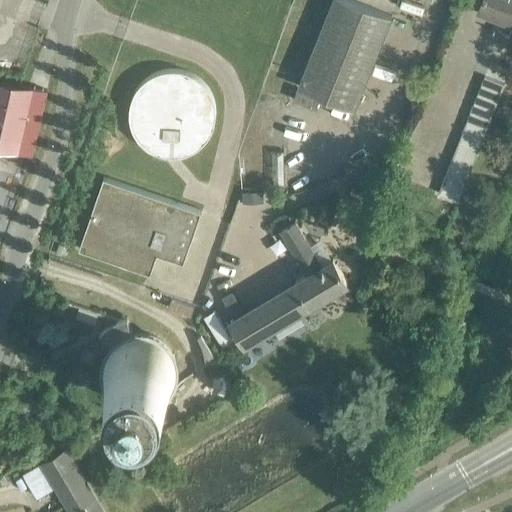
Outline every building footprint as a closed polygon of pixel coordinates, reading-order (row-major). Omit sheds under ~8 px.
[(391,16),(350,0),(332,0),(298,87),(354,109),(391,16)] [(511,25),(511,0),(481,0),(477,12),(511,25)] [(214,124),(215,113),(214,102),(210,91),(203,82),(194,75),(183,71),(172,70),(161,71),(151,75),(142,82),(135,91),(130,102),(129,113),(130,124),(135,134),(142,143),(151,150),(161,155),(172,156),(183,155),(194,150),(203,143),(210,134),(214,124)] [(457,202),(503,84),(484,77),(438,194),(457,202)] [(0,148),(31,155),(46,91),(0,80),(0,148)] [(283,152),(272,152),(273,185),(284,185),(283,152)] [(183,263),(201,211),(103,177),(78,249),(150,274),(157,254),(183,263)] [(262,191),(242,192),(243,203),(263,202),(262,191)] [(245,343),(347,282),(333,259),(321,266),(295,223),(281,231),(307,275),(231,320),(245,343)] [(105,380),(109,389),(116,397),(124,402),(134,405),(145,405),(154,402),(163,397),(170,389),(174,380),(175,370),(174,361),(171,353),(166,345),(158,339),(149,335),(139,334),(131,335),(126,318),(116,321),(107,327),(99,334),(112,346),(108,353),(104,361),(103,370),(105,380)] [(103,511),(66,449),(43,463),(71,511),(103,511)] [(17,485),(26,506),(49,496),(40,475),(17,485)] [(8,498),(14,511),(26,511),(17,494),(8,498)]
